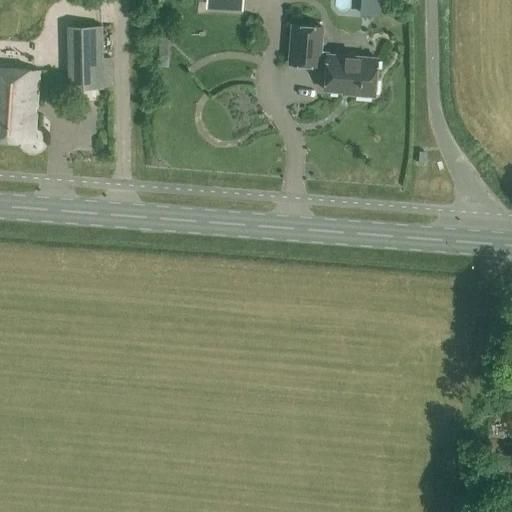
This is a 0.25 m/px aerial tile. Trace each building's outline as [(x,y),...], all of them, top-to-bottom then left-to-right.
[(205,0),(205,9),(242,11),(242,0),(205,0)] [(379,10),(378,0),(364,0),(365,11),(379,10)] [(322,27),(291,24),(288,63),(326,66),(324,90),(350,92),(350,94),(373,96),(376,58),(328,54),(328,52),(320,51),(322,27)] [(103,88),(101,26),(66,27),(68,89),(103,88)] [(38,70),(0,67),(0,138),(33,141),(38,70)] [(511,375),(502,375),(499,422),(511,422),(511,375)]
